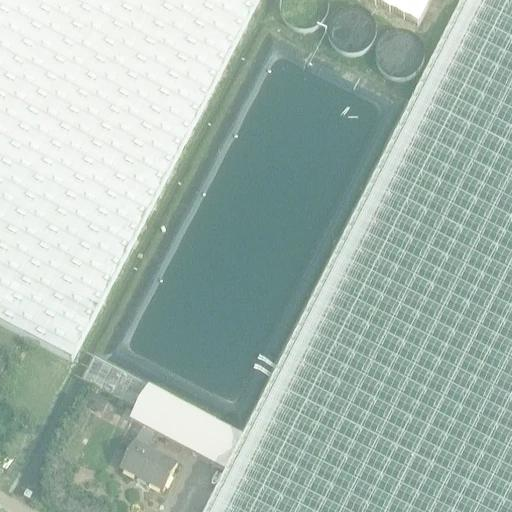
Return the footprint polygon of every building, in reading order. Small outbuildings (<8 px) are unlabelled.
[(0,0),(0,327),(71,364),(259,0),(0,0)] [(511,511),(511,0),(465,0),(207,511),(511,511)] [(363,0),(418,28),(432,0),(363,0)] [(354,38),(354,43),(364,43),(364,32),(366,32),(365,12),(339,13),(340,38),(354,38)] [(403,49),(406,39),(391,35),(380,66),(407,74),(409,68),(416,70),(421,55),(403,49)] [(95,359),(82,383),(127,407),(139,383),(95,359)] [(139,383),(127,407),(121,418),(143,429),(135,444),(148,451),(155,436),(224,473),(243,438),(139,383)] [(88,393),(81,406),(96,413),(103,401),(88,393)] [(177,466),(148,451),(135,444),(120,471),(163,494),(177,466)] [(31,495),(24,492),(21,499),(27,502),(31,495)]
